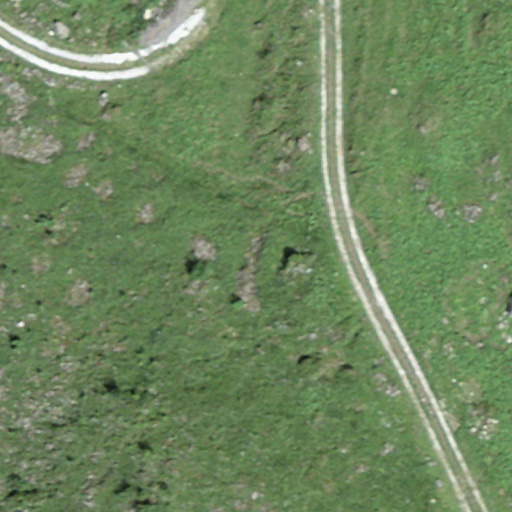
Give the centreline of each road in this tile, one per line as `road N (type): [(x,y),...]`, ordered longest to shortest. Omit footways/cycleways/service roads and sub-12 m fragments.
road 1 (track): [(338,0),(348,215),(366,269),(484,511)]
road 2 (track): [(0,23),(76,62),(138,61),(182,41),(219,0)]
